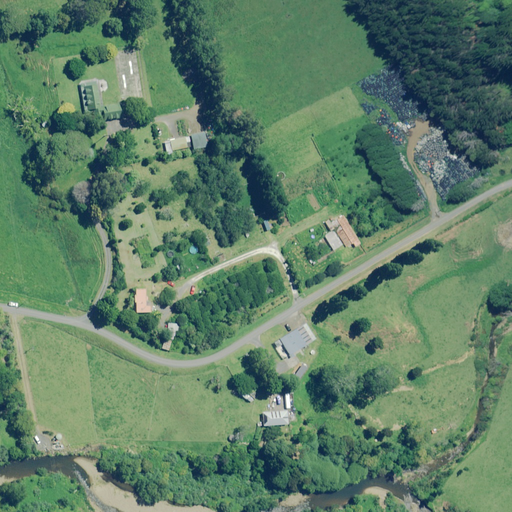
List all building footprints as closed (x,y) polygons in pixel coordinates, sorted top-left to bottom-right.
[(106,104),(99,105),(97,93),(101,92),(99,81),(79,85),(82,112),(86,111),(87,112),(88,112),(89,112),(89,113),(90,113),(91,113),(92,113),(92,112),(94,123),(123,118),(121,110),(119,110),(118,104),(107,106),(106,104)] [(204,132),(189,135),(192,150),(207,147),(204,132)] [(163,142),(166,156),(172,155),(171,151),(190,147),(188,137),(163,142)] [(334,229),(343,245),(345,247),(352,243),(354,248),(360,244),(342,215),(330,222),(334,229)] [(326,233),(334,229),(330,222),(328,219),(320,223),(326,233)] [(334,229),(326,233),(323,235),(332,251),(343,245),(334,229)] [(211,245),(205,233),(199,236),(204,248),(211,245)] [(223,253),(214,257),(217,264),(226,260),(223,253)] [(135,303),(135,312),(149,312),(150,302),(147,302),(147,296),(145,296),(145,289),(135,289),(135,294),(132,294),(132,303),(135,303)] [(179,332),(179,323),(166,323),(166,337),(174,337),(174,331),(179,332)] [(292,353),(312,341),(307,334),(311,332),(305,324),(301,326),(301,325),(278,339),(290,358),(294,356),(292,353)] [(170,343),(163,340),(161,348),(168,350),(170,343)] [(288,392),(283,392),(283,407),(288,407),(288,395),(292,395),(292,390),(288,391),(288,392)] [(263,402),(264,402),(265,402),(266,402),(267,401),(268,400),(269,399),(269,398),(269,397),(269,396),(269,395),(268,395),(268,394),(267,393),(266,393),(265,392),(264,392),(263,392),(262,393),(261,393),(260,394),(260,395),(259,396),(259,397),(259,398),(260,399),(260,400),(261,401),(262,401),(262,402),(263,402)] [(246,394),(243,398),(250,403),(253,399),(246,394)] [(281,425),(281,414),(270,414),(270,406),(263,406),(264,426),(281,425)] [(2,447),(3,447),(4,447),(5,447),(6,446),(7,446),(7,445),(8,444),(8,443),(8,442),(8,441),(8,440),(7,439),(6,438),(5,438),(5,437),(4,437),(3,437),(2,437),(1,437),(0,438),(0,446),(1,447),(2,447)]
